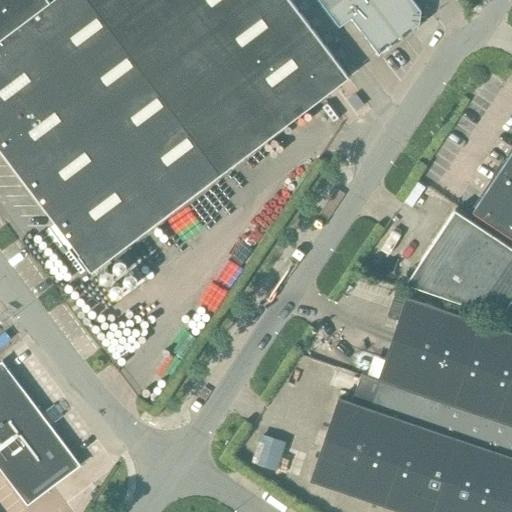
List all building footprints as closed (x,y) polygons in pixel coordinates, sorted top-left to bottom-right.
[(49,0),(0,0),(0,148),(92,270),(219,174),(88,0),(50,0),(50,1),(49,0)] [(88,0),(219,174),(335,87),(348,77),(290,0),(88,0)] [(379,54),(419,23),(417,20),(418,13),(421,10),(413,0),(319,0),(340,26),(352,17),(379,54)] [(511,152),(472,211),(511,237),(511,152)] [(511,299),(511,247),(455,209),(405,283),(501,316),(511,299)] [(114,276),(114,275),(113,273),(113,272),(112,271),(111,270),(109,269),(108,269),(106,269),(104,269),(103,270),(101,271),(100,272),(100,274),(99,275),(99,277),(99,278),(100,280),(101,281),(102,282),(103,283),(104,283),(106,284),(107,284),(109,283),(110,283),(111,282),(113,280),(113,279),(114,278),(114,276)] [(380,379),(511,424),(511,331),(407,296),(378,379),(380,379)] [(0,467),(27,504),(41,494),(80,465),(46,419),(2,361),(0,362),(0,467)] [(511,511),(511,424),(380,379),(371,408),(339,397),(311,480),(404,511),(511,511)]
